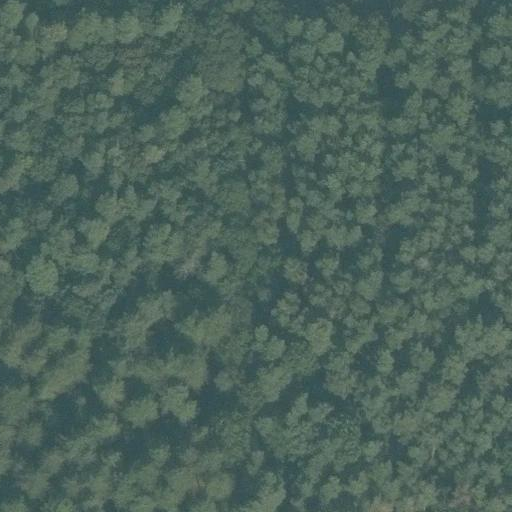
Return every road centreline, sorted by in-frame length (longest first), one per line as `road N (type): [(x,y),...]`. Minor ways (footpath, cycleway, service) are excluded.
road 1 (track): [(251,511),(243,0)]
road 2 (track): [(511,6),(261,0)]
